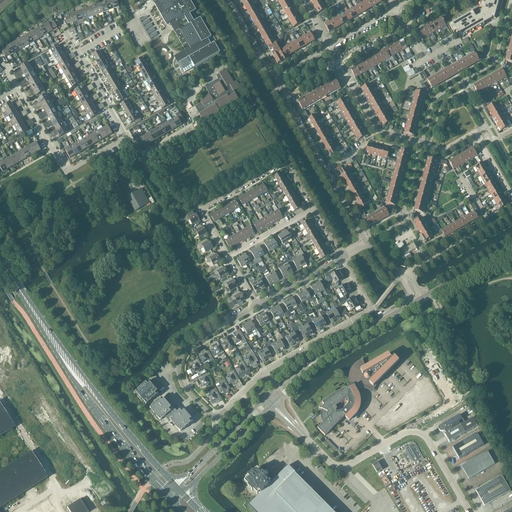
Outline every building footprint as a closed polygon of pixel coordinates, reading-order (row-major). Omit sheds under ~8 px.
[(116,0),(113,0),(111,1),(114,9),(119,7),(116,0)] [(148,0),(147,0),(153,0),(154,0),(156,3),(154,4),(167,26),(170,24),(171,27),(184,49),(186,52),(180,55),(176,57),(179,63),(189,57),(195,67),(220,52),(214,42),(211,44),(208,39),(212,38),(201,18),(197,20),(193,13),(196,11),(189,0),(141,0),(143,3),(147,2),(148,0)] [(283,9),(290,5),(287,0),(280,4),(283,9)] [(316,9),(323,4),(320,0),(319,0),(313,4),(316,9)] [(376,5),(373,0),(368,0),(367,1),(372,8),(376,5)] [(449,25),(453,31),(454,33),(456,32),(460,39),(488,23),(487,22),(492,19),(492,18),(496,19),(500,0),(481,0),(480,7),(482,7),(482,11),(479,10),(478,13),(474,15),(472,11),(451,23),(452,24),(449,25)] [(114,9),(111,1),(106,3),(109,11),(114,9)] [(251,1),(244,5),(246,10),(254,6),(251,1)] [(372,8),(367,1),(363,3),(367,11),(372,8)] [(109,11),(106,3),(101,4),(104,13),(109,11)] [(358,6),(362,13),(367,11),(363,3),(358,6)] [(96,6),(99,15),(104,13),(101,4),(96,6)] [(316,9),(318,14),(326,9),(325,7),(323,4),(316,9)] [(286,14),(293,9),(290,5),(283,9),(286,14)] [(99,15),(96,6),(90,8),(93,17),(99,15)] [(254,6),(246,10),(249,15),(257,10),(254,6)] [(353,9),(357,16),(362,13),(358,6),(353,9)] [(93,17),(90,8),(85,10),(88,18),(93,17)] [(293,9),(286,14),(288,18),(296,14),(293,9)] [(348,11),(353,19),(357,16),(353,9),(348,11)] [(80,12),(84,22),(89,21),(88,18),(85,10),(80,12)] [(257,10),(249,15),(252,19),(260,15),(257,10)] [(353,19),(348,11),(344,14),(348,22),(353,19)] [(84,23),(84,22),(80,12),(75,13),(78,22),(79,25),(84,23)] [(78,22),(75,13),(72,14),(72,13),(70,14),(73,23),(72,23),(73,24),(78,22)] [(70,14),(64,16),(67,24),(72,23),(73,23),(70,14)] [(291,23),(299,19),(296,14),(288,18),(290,21),(291,23)] [(348,22),(344,14),(339,17),(343,24),(348,22)] [(255,24),(262,20),(260,15),(252,19),(255,24)] [(334,19),(339,27),(343,24),(339,17),(334,19)] [(53,19),(48,22),(52,30),(57,27),(53,19)] [(301,24),(299,19),(291,23),(294,28),(301,24)] [(330,22),(334,30),(339,27),(334,19),(330,22)] [(442,19),(437,21),(441,28),(442,28),(446,26),(442,19)] [(262,20),(255,24),(257,29),(265,24),(263,21),(262,20)] [(440,29),(442,32),(444,31),(442,28),(441,28),(437,21),(432,24),(436,31),(440,29)] [(52,30),(48,22),(45,24),(46,25),(44,26),(48,34),(53,31),(52,30)] [(330,22),(325,25),(329,33),(334,30),(330,22)] [(265,24),(257,29),(260,33),(268,29),(265,24)] [(432,34),(433,33),(436,31),(432,24),(428,27),(432,34)] [(44,26),(39,29),(43,37),(45,39),(49,37),(49,36),(48,34),(44,26)] [(431,34),(432,37),(434,36),(433,33),(432,34),(428,27),(423,29),(427,37),(431,34)] [(34,31),(39,39),(43,37),(39,29),(34,31)] [(268,29),(260,33),(263,38),(270,34),(268,29)] [(427,37),(423,29),(418,32),(418,31),(416,32),(417,35),(419,34),(421,38),(422,39),(427,37)] [(34,42),(39,39),(34,31),(30,34),(34,42)] [(311,33),(306,36),(310,44),(315,41),(311,33)] [(34,42),(30,34),(25,37),(29,45),(34,42)] [(265,43),(273,38),(270,34),(263,38),(265,43)] [(310,44),(306,36),(301,39),(305,46),(310,44)] [(29,45),(25,37),(20,40),(25,47),(29,45)] [(273,38),(265,43),(268,48),(276,43),(273,38)] [(152,45),(162,63),(165,61),(166,62),(173,59),(163,39),(152,45)] [(305,46),(301,39),(296,41),(301,49),(305,46)] [(398,44),(402,51),(407,48),(404,43),(406,42),(404,39),(402,40),(403,41),(398,44)] [(15,42),(20,50),(21,52),(23,51),(22,49),(25,47),(20,40),(15,42)] [(301,49),(296,41),(292,44),(296,52),(301,49)] [(20,50),(15,42),(11,45),(15,53),(20,50)] [(274,57),(278,54),(281,52),(279,48),(276,43),(268,48),(271,53),(274,57)] [(296,52),(292,44),(287,47),(291,54),(296,52)] [(402,51),(398,44),(393,46),(398,53),(402,51)] [(10,55),(10,56),(15,53),(11,45),(8,47),(8,46),(5,47),(10,55)] [(61,50),(62,49),(65,48),(64,46),(60,48),(58,45),(50,50),(53,55),(61,50)] [(398,53),(393,46),(389,49),(393,56),(394,56),(398,53)] [(5,47),(0,50),(5,57),(10,55),(5,47)] [(286,57),(287,57),(291,54),(287,47),(282,50),(283,51),(286,57)] [(392,57),(393,59),(395,58),(394,56),(393,56),(389,49),(384,52),(388,59),(392,57)] [(56,60),(64,55),(61,50),(53,55),(56,60)] [(105,54),(102,50),(92,55),(95,60),(105,54)] [(287,57),(286,57),(283,51),(281,52),(278,54),(274,57),(278,64),(288,59),(287,57)] [(388,59),(384,52),(379,54),(384,62),(384,61),(388,59)] [(431,87),(469,66),(478,60),(479,62),(481,61),(478,55),(476,56),(474,53),(470,56),(465,59),(427,80),(431,87)] [(95,60),(97,65),(108,59),(105,54),(95,60)] [(383,62),(384,65),(386,64),(384,61),(384,62),(379,54),(375,57),(379,64),(383,62)] [(65,57),(64,55),(56,60),(58,64),(70,58),(69,55),(65,57)] [(379,64),(375,57),(370,60),(374,67),(375,66),(379,64)] [(58,64),(61,69),(69,64),(68,62),(71,60),(70,58),(58,64)] [(138,67),(146,63),(143,58),(135,62),(138,67)] [(97,65),(100,70),(108,65),(107,63),(110,62),(108,59),(97,65)] [(373,68),(375,70),(377,69),(375,66),(374,67),(370,60),(365,63),(370,70),(373,68)] [(19,74),(31,68),(28,63),(20,67),(22,70),(18,72),(19,74)] [(138,67),(140,72),(148,67),(146,63),(138,67)] [(370,70),(365,63),(361,65),(365,72),(366,72),(370,70)] [(64,74),(72,69),(73,68),(76,67),(74,65),(71,67),(69,64),(61,69),(64,74)] [(103,74),(111,70),(113,68),(111,64),(108,65),(100,70),(101,71),(100,72),(100,73),(101,74),(102,74),(103,74)] [(364,73),(365,76),(367,74),(366,72),(365,72),(361,65),(356,68),(360,75),(364,73)] [(33,66),(31,68),(19,74),(21,77),(24,75),(26,77),(36,71),(33,66)] [(140,72),(143,77),(151,72),(148,67),(140,72)] [(356,68),(351,71),(355,78),(360,75),(356,68)] [(67,78),(75,74),(72,69),(64,74),(67,78)] [(111,70),(103,74),(106,79),(114,74),(111,70)] [(201,103),(195,107),(201,118),(203,120),(203,121),(220,112),(218,110),(231,102),(232,104),(239,101),(234,92),(241,88),(237,81),(234,83),(226,70),(216,76),(218,79),(206,86),(204,86),(205,87),(209,94),(199,99),(201,103)] [(28,82),(36,77),(39,76),(36,71),(26,77),(27,79),(24,82),(25,84),(27,82),(28,82)] [(479,96),(502,82),(507,79),(506,78),(505,75),(503,72),(502,71),(474,87),(473,85),(471,86),(475,92),(476,91),(479,96)] [(146,81),(154,77),(151,72),(143,77),(146,81)] [(76,76),(75,74),(67,78),(69,83),(77,78),(79,78),(81,76),(80,74),(76,76)] [(119,78),(117,75),(115,76),(114,74),(106,79),(108,84),(116,79),(119,78)] [(36,77),(28,82),(31,86),(39,82),(36,77)] [(146,81),(148,86),(156,81),(155,80),(156,79),(156,78),(156,77),(155,77),(154,77),(146,81)] [(77,78),(69,83),(72,88),(80,83),(77,78)] [(302,110),(340,88),(339,85),(340,84),(336,78),(335,79),(336,81),(299,102),(298,101),(296,102),(299,108),(301,107),(302,110)] [(116,79),(108,84),(111,88),(119,84),(116,79)] [(151,91),(159,86),(156,81),(148,86),(151,91)] [(30,93),(34,91),(42,87),(39,82),(31,86),(33,89),(29,91),(30,93)] [(361,88),(364,93),(372,88),(369,83),(361,88)] [(111,88),(114,93),(122,88),(119,84),(111,88)] [(74,91),(77,96),(85,91),(86,91),(88,89),(87,87),(84,89),(82,86),(74,91)] [(151,91),(154,95),(162,91),(159,86),(151,91)] [(42,87),(34,91),(30,93),(31,95),(35,93),(37,96),(41,93),(42,95),(45,93),(42,87)] [(116,96),(116,98),(124,93),(123,90),(125,89),(124,87),(122,88),(114,93),(112,94),(114,96),(115,97),(116,96)] [(367,98),(375,93),(372,88),(364,93),(367,98)] [(85,91),(77,96),(80,100),(88,96),(85,91)] [(163,92),(162,91),(154,95),(156,100),(164,95),(165,94),(164,92),(163,92)] [(416,91),(406,128),(404,134),(408,135),(407,136),(414,138),(414,136),(412,135),(424,93),(422,93),(419,92),(416,91)] [(127,98),(127,97),(129,96),(127,92),(124,93),(116,98),(119,102),(127,98)] [(45,93),(42,95),(43,96),(38,99),(40,102),(36,104),(38,106),(49,99),(45,93)] [(375,93),(367,98),(369,102),(378,98),(375,93)] [(159,105),(167,100),(164,95),(156,100),(159,105)] [(90,101),(92,100),(94,99),(93,96),(89,98),(88,96),(80,100),(83,105),(90,101)] [(339,107),(347,103),(344,98),(336,103),(339,107)] [(372,107),(380,102),(378,98),(369,102),(372,107)] [(52,104),(49,99),(38,106),(39,108),(42,106),(44,109),(52,104)] [(122,110),(130,105),(127,100),(120,105),(122,110)] [(167,100),(159,105),(162,109),(171,104),(170,101),(169,101),(168,101),(167,100)] [(85,110),(93,105),(90,101),(83,105),(85,110)] [(6,112),(14,107),(15,107),(17,105),(16,103),(12,105),(11,102),(7,104),(3,107),(6,112)] [(375,112),(383,107),(380,102),(372,107),(375,112)] [(487,107),(490,112),(498,107),(495,102),(487,107)] [(347,103),(339,107),(342,112),(350,107),(347,103)] [(47,113),(48,112),(54,109),(52,104),(44,109),(47,113)] [(94,108),(93,105),(85,110),(88,114),(96,110),(97,109),(99,108),(98,106),(94,108)] [(130,105),(122,110),(125,115),(133,110),(130,105)] [(6,112),(9,117),(16,112),(14,107),(6,112)] [(49,118),(57,113),(60,112),(57,107),(54,109),(48,112),(47,113),(45,114),(43,115),(44,118),(48,116),(49,118)] [(350,107),(342,112),(344,117),(352,112),(350,107)] [(383,107),(375,112),(378,116),(386,112),(383,107)] [(493,117),(501,112),(498,107),(490,112),(493,117)] [(136,115),(134,112),(137,111),(136,108),(133,110),(125,115),(128,119),(136,115)] [(96,110),(88,114),(91,119),(99,115),(96,110)] [(9,117),(11,121),(23,115),(21,112),(18,115),(16,112),(9,117)] [(352,112),(344,117),(347,122),(355,117),(352,112)] [(380,121),(388,116),(386,112),(378,116),(380,121)] [(495,121),(503,117),(501,112),(493,117),(495,121)] [(47,123),(48,125),(60,118),(57,113),(49,118),(51,120),(47,123)] [(319,119),(318,118),(316,114),(309,118),(312,123),(319,119)] [(24,117),(23,115),(11,121),(14,126),(22,121),(20,119),(24,117)] [(128,119),(131,124),(134,122),(135,125),(142,121),(140,118),(138,119),(136,115),(128,119)] [(388,116),(380,121),(383,126),(382,126),(383,128),(386,127),(385,125),(391,121),(388,116)] [(53,125),(55,127),(65,122),(62,117),(60,118),(48,125),(50,127),(53,125)] [(177,128),(172,120),(171,117),(166,120),(167,123),(172,131),(177,128)] [(177,117),(172,120),(177,128),(182,125),(177,117)] [(314,128),(322,124),(319,120),(322,118),(321,117),(318,118),(319,119),(312,123),(314,128)] [(350,126),(358,121),(355,117),(347,122),(350,126)] [(498,126),(506,121),(503,117),(495,121),(498,126)] [(172,131),(167,123),(166,120),(161,123),(167,133),(172,131)] [(14,126),(17,131),(28,124),(27,122),(23,124),(22,121),(14,126)] [(352,131),(361,126),(358,121),(350,126),(352,131)] [(506,121),(498,126),(501,131),(509,126),(506,121)] [(54,134),(65,128),(67,126),(65,122),(55,127),(56,130),(53,132),(54,134)] [(167,133),(161,123),(157,126),(158,128),(163,136),(167,133)] [(29,126),(28,124),(17,131),(20,136),(27,131),(26,128),(29,126)] [(324,128),(324,127),(322,124),(314,128),(317,132),(324,128)] [(103,129),(107,137),(112,134),(108,126),(103,129)] [(324,127),(324,128),(317,132),(320,137),(327,133),(325,129),(327,128),(326,126),(324,127)] [(355,136),(363,131),(361,126),(352,131),(355,136)] [(54,134),(55,136),(59,134),(60,137),(70,132),(70,131),(68,127),(67,127),(65,128),(54,134)] [(147,131),(149,134),(153,141),(158,139),(153,131),(152,128),(147,131)] [(153,131),(158,139),(163,136),(158,128),(153,131)] [(103,140),(98,131),(97,129),(92,131),(98,142),(103,140)] [(107,137),(103,129),(98,131),(103,140),(107,137)] [(87,134),(89,137),(93,145),(98,142),(92,131),(87,134)] [(355,136),(358,140),(364,137),(365,139),(368,137),(367,135),(366,136),(363,131),(355,136)] [(327,133),(320,137),(322,142),(330,138),(329,137),(327,133)] [(144,136),(149,144),(153,141),(149,134),(144,136)] [(329,137),(330,138),(322,142),(325,146),(332,142),(330,139),(333,137),(332,135),(329,137)] [(149,144),(144,136),(139,139),(138,137),(134,139),(139,146),(142,144),(144,147),(149,144)] [(93,145),(89,137),(84,139),(89,148),(93,145)] [(79,142),(84,150),(89,148),(84,139),(79,142)] [(75,145),(79,153),(84,150),(79,142),(75,145)] [(328,151),(335,147),(332,142),(325,146),(328,151)] [(31,145),(36,153),(41,150),(39,148),(36,143),(31,145)] [(36,153),(31,145),(27,148),(31,156),(36,153)] [(75,156),(70,148),(69,145),(64,148),(65,150),(70,159),(75,156)] [(70,148),(75,156),(79,153),(75,145),(70,148)] [(334,157),(333,155),(338,152),(335,147),(328,151),(331,156),(330,157),(331,158),(334,157)] [(473,147),(468,150),(472,158),(477,155),(473,147)] [(22,151),(26,159),(31,156),(27,148),(22,151)] [(394,206),(405,164),(408,153),(410,154),(410,152),(404,150),(403,152),(400,151),(386,203),(394,206)] [(472,158),(468,150),(463,153),(468,161),(472,158)] [(26,159),(22,151),(17,153),(22,161),(26,159)] [(13,156),(17,164),(22,161),(17,153),(13,156)] [(468,161),(463,153),(458,156),(463,164),(468,161)] [(8,159),(12,167),(17,164),(13,156),(8,159)] [(454,158),(458,166),(463,164),(458,156),(454,158)] [(423,213),(426,203),(437,161),(434,160),(434,158),(427,157),(427,159),(429,159),(415,211),(423,213)] [(454,158),(449,161),(453,169),(458,166),(454,158)] [(2,160),(3,162),(8,169),(12,167),(8,159),(5,160),(4,159),(2,160)] [(475,167),(478,172),(486,167),(483,162),(475,167)] [(342,176),(350,172),(347,167),(342,170),(340,168),(338,170),(339,172),(340,171),(342,176)] [(480,176),(488,172),(486,167),(478,172),(480,176)] [(274,176),(277,182),(285,177),(282,172),(274,176)] [(350,172),(342,176),(345,181),(352,177),(350,172)] [(483,181),(491,176),(488,172),(480,176),(483,181)] [(486,186),(494,181),(491,176),(483,181),(486,186)] [(277,182),(280,186),(288,182),(285,177),(277,182)] [(355,182),(354,181),(352,177),(345,181),(348,186),(355,182)] [(354,181),(355,182),(348,186),(351,190),(358,186),(356,183),(358,181),(357,179),(354,181)] [(488,190),(497,186),(494,181),(486,186),(488,190)] [(280,186),(283,191),(291,187),(288,182),(280,186)] [(267,192),(263,184),(258,187),(262,195),(267,192)] [(353,195),(360,191),(360,190),(358,186),(351,190),(353,195)] [(491,195),(499,190),(497,186),(488,190),(491,195)] [(258,187),(253,190),(257,197),(262,195),(258,187)] [(283,191),(286,196),(294,192),(291,187),(283,191)] [(360,190),(360,191),(353,195),(356,199),(363,196),(361,192),(364,190),(362,188),(360,190)] [(127,197),(135,212),(150,203),(141,189),(127,197)] [(253,200),(257,197),(253,190),(248,193),(253,200)] [(499,190),(491,195),(494,200),(502,195),(499,190)] [(286,196),(289,201),(297,197),(294,192),(286,196)] [(248,203),(253,200),(248,193),(243,195),(248,203)] [(243,206),(248,203),(243,195),(238,198),(243,206)] [(497,204),(505,200),(502,195),(494,200),(497,204)] [(363,196),(356,199),(359,204),(366,200),(365,199),(363,196)] [(289,201),(292,206),(299,202),(297,197),(289,201)] [(369,200),(368,198),(365,199),(366,200),(359,204),(361,209),(362,209),(369,205),(366,201),(369,200)] [(235,200),(230,203),(234,211),(239,208),(235,200)] [(497,204),(499,209),(508,205),(505,200),(497,204)] [(302,207),(299,202),(292,206),(295,211),(302,207)] [(470,203),(474,211),(477,216),(480,215),(473,202),(470,203)] [(229,214),(234,211),(230,203),(225,206),(229,214)] [(229,214),(225,206),(220,209),(224,217),(229,214)] [(385,208),(375,213),(365,219),(367,222),(366,223),(369,228),(371,227),(370,226),(389,215),(385,208)] [(215,212),(220,219),(224,217),(220,209),(215,212)] [(283,218),(278,210),(273,213),(278,221),(283,218)] [(469,214),(473,221),(478,218),(477,216),(474,211),(469,214)] [(192,212),(184,217),(187,222),(190,220),(192,225),(200,221),(196,214),(194,215),(192,212)] [(220,219),(215,212),(210,215),(214,222),(220,219)] [(273,224),(278,221),(273,213),(268,216),(273,224)] [(461,216),(463,218),(460,219),(464,226),(469,224),(464,217),(463,214),(461,216)] [(473,221),(469,214),(464,217),(469,224),(473,221)] [(268,216),(263,219),(268,227),(273,224),(268,216)] [(433,237),(427,227),(422,218),(415,222),(425,241),(424,242),(425,243),(431,240),(430,239),(433,237)] [(263,230),(268,227),(263,219),(258,222),(263,230)] [(455,222),(459,229),(464,226),(460,219),(455,222)] [(302,224),(305,229),(313,225),(310,220),(302,224)] [(258,233),(263,230),(258,222),(253,225),(258,233)] [(450,225),(454,232),(459,229),(455,222),(450,225)] [(200,225),(192,230),(195,235),(197,234),(200,238),(203,236),(207,234),(203,227),(202,228),(200,225)] [(305,229),(308,234),(316,230),(313,225),(305,229)] [(454,232),(450,225),(446,227),(450,235),(454,232)] [(250,227),(245,230),(250,237),(255,234),(250,227)] [(441,230),(442,233),(445,237),(450,235),(446,227),(441,230)] [(245,240),(250,237),(245,230),(240,232),(245,240)] [(287,230),(282,233),(287,242),(292,239),(287,230)] [(308,234),(311,239),(318,235),(316,230),(308,234)] [(240,243),(245,240),(240,232),(235,235),(240,243)] [(283,244),(287,242),(282,233),(278,236),(282,243),(280,245),(283,251),(286,249),(283,244)] [(235,235),(230,238),(235,246),(240,243),(235,235)] [(311,239),(314,244),(321,240),(318,235),(311,239)] [(235,246),(230,238),(225,241),(230,249),(235,246)] [(273,238),(269,241),(274,250),(278,247),(273,238)] [(206,239),(198,244),(201,249),(203,248),(206,252),(213,248),(209,241),(207,242),(206,239)] [(314,244),(316,249),(324,245),(321,240),(314,244)] [(269,252),(274,250),(269,241),(264,243),(269,252)] [(316,249),(319,254),(327,250),(324,245),(316,249)] [(259,246),(255,249),(260,258),(264,255),(259,246)] [(250,251),(255,260),(256,261),(261,259),(260,258),(255,249),(250,251)] [(298,251),(299,254),(296,256),(302,267),(307,265),(302,257),(304,256),(301,249),(298,251)] [(327,250),(319,254),(322,259),(330,255),(327,250)] [(214,253),(205,257),(208,263),(211,261),(213,265),(221,261),(217,254),(215,255),(214,253)] [(246,265),(250,263),(253,268),(256,267),(252,260),(250,261),(246,254),(241,257),(246,265)] [(296,256),(291,258),(293,261),(298,270),(302,267),(296,256)] [(246,265),(241,257),(237,259),(242,268),(246,265)] [(282,264),(283,266),(288,275),(293,272),(288,265),(291,263),(287,257),(285,259),(286,261),(282,264)] [(288,275),(283,266),(282,264),(278,266),(278,267),(279,269),(284,278),(288,275)] [(216,269),(213,271),(216,276),(219,274),(221,279),(228,274),(224,268),(223,269),(221,266),(218,268),(216,269)] [(332,274),(331,272),(325,275),(326,278),(328,277),(331,281),(333,280),(342,275),(340,273),(341,272),(340,270),(332,274)] [(274,272),(270,274),(275,283),(279,280),(274,272)] [(270,286),(275,283),(270,274),(265,277),(270,286)] [(332,289),(336,287),(338,286),(337,284),(345,279),(344,277),(343,277),(342,275),(333,280),(335,284),(330,287),(332,289)] [(223,282),(222,283),(225,288),(228,287),(230,291),(238,287),(234,280),(232,281),(231,278),(228,279),(226,281),(223,282)] [(256,282),(261,291),(266,288),(260,280),(256,282)] [(320,281),(315,284),(320,292),(324,290),(327,295),(330,294),(326,288),(324,289),(320,281)] [(261,291),(256,282),(251,285),(256,294),(261,291)] [(338,289),(341,293),(349,288),(348,286),(349,286),(347,283),(339,288),(338,286),(336,287),(338,289)] [(316,295),(320,292),(315,284),(311,287),(316,295)] [(340,303),(344,300),(346,299),(345,297),(353,292),(351,290),(349,288),(341,293),(343,297),(338,300),(340,303)] [(306,300),(311,298),(313,303),(316,301),(313,295),(310,297),(306,289),(301,292),(306,300)] [(230,296),(233,301),(232,302),(235,306),(238,304),(245,300),(242,293),(240,294),(238,291),(230,296)] [(299,303),(302,309),(305,308),(302,303),(306,300),(301,292),(297,295),(301,302),(299,303)] [(302,309),(299,303),(297,305),(292,297),(288,300),(293,308),(297,306),(300,311),(302,309)] [(346,299),(344,300),(340,303),(341,306),(346,303),(349,306),(357,302),(356,299),(357,299),(355,297),(347,301),(346,299)] [(285,311),(289,317),(291,316),(288,311),(293,308),(288,300),(283,302),(288,310),(285,311)] [(335,309),(331,311),(336,320),(338,319),(341,318),(336,310),(338,309),(335,302),(332,304),(335,309)] [(358,304),(357,302),(349,306),(351,311),(360,306),(359,303),(358,304)] [(289,317),(285,311),(283,313),(279,305),(274,308),(279,316),(283,314),(286,319),(289,317)] [(279,316),(274,308),(270,310),(274,318),(272,319),(272,320),(273,321),(274,323),(275,325),(278,324),(275,319),(279,316)] [(336,320),(331,311),(329,313),(328,311),(326,312),(324,311),(323,310),(322,311),(325,317),(327,315),(332,323),(334,322),(334,321),(336,320)] [(325,317),(322,311),(319,313),(321,317),(317,319),(322,328),(324,327),(325,327),(327,326),(322,318),(325,317)] [(260,316),(265,324),(270,322),(265,313),(260,316)] [(265,324),(260,316),(256,318),(261,327),(265,324)] [(311,324),(313,323),(318,331),(320,330),(320,329),(322,328),(317,319),(315,316),(311,319),(310,316),(307,318),(311,324)] [(311,324),(307,318),(305,319),(306,323),(304,324),(306,326),(303,327),(308,336),(311,334),(311,335),(313,334),(309,326),(311,324)] [(0,319),(0,358),(17,347),(0,319)] [(253,334),(256,332),(257,332),(256,329),(255,328),(251,321),(247,324),(253,334)] [(246,323),(243,324),(244,325),(242,326),(246,334),(244,335),(247,340),(250,339),(249,337),(253,334),(247,324),(246,324),(246,323)] [(308,336),(303,327),(299,330),(297,325),(294,327),(297,332),(300,331),(304,339),(307,338),(306,337),(308,336)] [(291,332),(292,334),(290,335),(295,344),(297,342),(297,343),(300,342),(295,334),(297,332),(294,327),(292,328),(293,330),(291,332)] [(232,338),(235,344),(241,341),(243,343),(246,341),(239,330),(233,333),(235,337),(232,338)] [(293,345),(295,344),(290,335),(288,336),(286,334),(284,335),(283,333),(280,335),(284,340),(286,339),(291,347),(293,346),(293,345)] [(278,342),(276,343),(281,351),(283,350),(284,351),(286,350),(281,342),(284,340),(280,335),(278,336),(279,338),(277,339),(278,342)] [(221,345),(225,351),(228,349),(229,351),(235,347),(229,336),(222,340),(224,343),(221,345)] [(210,351),(214,357),(217,355),(218,357),(224,354),(218,342),(212,346),(213,349),(210,351)] [(270,348),(269,346),(267,343),(264,344),(265,346),(263,348),(264,350),(262,351),(267,359),(269,358),(270,359),(272,358),(268,349),(270,348)] [(271,345),(269,346),(270,348),(272,347),(277,355),(279,353),(281,351),(276,343),(272,345),(271,345)] [(262,351),(260,352),(259,350),(257,351),(256,349),(253,351),(256,356),(259,355),(263,363),(266,361),(265,361),(267,359),(262,351)] [(199,357),(203,363),(209,360),(210,362),(214,360),(208,351),(206,352),(206,351),(205,352),(204,350),(201,352),(203,355),(199,357)] [(246,355),(248,358),(244,360),(248,366),(251,364),(253,367),(256,365),(255,364),(256,364),(256,362),(258,361),(252,352),(246,355)] [(322,419),(322,420),(322,421),(323,422),(323,423),(318,428),(325,436),(345,416),(346,417),(345,417),(349,421),(355,415),(356,414),(357,413),(358,411),(359,410),(359,408),(360,407),(360,405),(360,404),(361,402),(360,401),(360,399),(360,398),(360,396),(359,395),(358,393),(358,392),(356,390),(356,389),(357,389),(358,388),(359,388),(360,388),(361,388),(362,388),(363,388),(364,388),(365,388),(366,388),(367,388),(367,389),(369,388),(369,389),(370,389),(371,389),(371,388),(372,388),(372,387),(373,387),(379,381),(399,361),(394,356),(391,358),(388,354),(365,367),(363,360),(362,360),(361,360),(359,361),(358,361),(357,362),(356,363),(355,364),(354,364),(353,365),(353,366),(352,367),(351,368),(351,369),(350,371),(350,372),(349,373),(349,374),(349,376),(349,377),(349,378),(349,379),(349,380),(349,381),(349,383),(350,384),(350,385),(351,386),(351,387),(349,388),(349,387),(348,387),(347,387),(347,388),(348,389),(347,389),(346,387),(327,398),(326,399),(325,400),(324,400),(323,401),(322,402),(322,403),(321,404),(320,405),(319,406),(319,407),(323,409),(322,410),(322,411),(322,412),(321,413),(321,414),(321,416),(321,417),(321,418),(322,419)] [(198,358),(192,362),(189,363),(194,373),(197,371),(199,373),(205,369),(198,358)] [(235,369),(239,375),(242,373),(243,376),(250,373),(243,361),(237,365),(238,367),(235,369)] [(226,378),(230,384),(233,382),(234,385),(237,384),(237,382),(238,382),(237,381),(239,380),(234,370),(231,372),(232,375),(226,378)] [(198,382),(197,382),(199,385),(202,383),(203,387),(205,385),(208,384),(210,383),(206,377),(208,376),(206,372),(200,376),(197,378),(198,380),(197,380),(198,382)] [(220,385),(217,387),(220,393),(223,391),(225,394),(228,393),(228,392),(229,391),(228,390),(230,389),(225,379),(219,383),(220,385)] [(136,392),(141,398),(153,388),(148,381),(136,392)] [(153,388),(141,398),(146,404),(159,394),(153,388)] [(208,396),(212,404),(215,403),(216,404),(222,400),(216,389),(210,392),(211,394),(208,396)] [(155,414),(167,404),(162,398),(150,408),(155,414)] [(167,404),(155,414),(160,420),(173,410),(167,404)] [(0,511),(0,507),(47,477),(31,452),(0,471),(0,436),(14,427),(0,405),(0,511)] [(173,410),(165,417),(169,421),(170,420),(172,422),(175,425),(187,415),(184,411),(182,409),(180,411),(178,413),(174,408),(172,410),(173,410)] [(187,415),(175,425),(180,431),(193,421),(187,415)] [(458,416),(440,426),(439,427),(439,428),(439,429),(439,430),(439,431),(440,431),(440,432),(441,432),(442,432),(443,432),(445,431),(446,433),(445,434),(449,442),(478,426),(473,418),(464,423),(460,415),(458,416)] [(484,445),(477,433),(452,447),(459,459),(484,445)] [(495,464),(487,451),(461,466),(469,479),(495,464)] [(255,511),(333,511),(309,488),(310,487),(288,465),(271,483),(270,482),(266,477),(267,477),(263,472),(262,473),(257,469),(245,482),(249,486),(248,487),(252,491),(253,490),(257,495),(258,494),(258,495),(248,505),(255,511)] [(322,467),(318,471),(325,478),(329,474),(322,467)] [(510,491),(501,476),(476,491),(484,506),(510,491)] [(87,511),(80,499),(67,507),(69,511),(87,511)]
